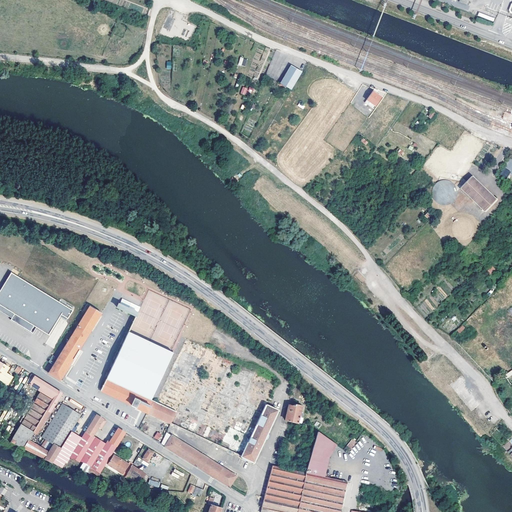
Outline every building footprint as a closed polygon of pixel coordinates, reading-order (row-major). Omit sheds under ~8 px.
[(245,66),(247,59),(240,57),(238,65),(245,66)] [(280,84),(283,85),(286,88),(291,90),(302,72),(291,65),(280,84)] [(382,97),(372,90),(366,99),(370,103),(369,105),(374,108),(382,97)] [(505,168),(500,174),(505,179),(510,172),(505,168)] [(483,211),(495,200),(471,177),(465,182),(460,188),(483,211)] [(442,206),(443,206),(444,206),(447,205),(450,204),(452,203),(454,201),(456,197),(456,194),(456,192),(455,187),(454,185),(452,184),(449,182),(447,181),(444,180),(441,181),(438,182),(436,183),(434,185),(433,186),(432,188),(432,190),(431,192),(431,194),(431,195),(432,197),(433,199),(434,201),(435,202),(438,204),(440,205),(442,206)] [(463,180),(455,187),(456,192),(460,188),(465,182),(463,180)] [(495,200),(483,211),(485,213),(496,201),(495,200)] [(61,314),(68,318),(72,310),(11,273),(0,291),(0,313),(11,320),(33,333),(37,327),(43,331),(49,335),(61,314)] [(117,306),(137,315),(138,312),(119,303),(117,306)] [(60,380),(102,312),(91,305),(49,372),(54,376),(60,380)] [(511,306),(502,314),(511,327),(511,306)] [(457,330),(460,333),(465,328),(462,325),(457,330)] [(172,355),(128,334),(101,390),(132,405),(131,405),(170,423),(176,411),(151,400),(172,355)] [(235,367),(204,353),(176,411),(182,414),(185,409),(210,420),(229,381),(235,367)] [(7,366),(0,361),(0,379),(5,383),(11,375),(4,371),(7,366)] [(238,369),(235,367),(229,381),(232,382),(238,369)] [(27,383),(40,391),(46,383),(38,378),(32,374),(27,383)] [(37,433),(51,412),(47,409),(58,390),(55,388),(49,385),(46,383),(40,391),(33,403),(21,424),(34,432),(37,433)] [(47,409),(51,412),(63,393),(58,390),(47,409)] [(42,436),(54,444),(55,443),(61,448),(72,430),(82,415),(63,404),(42,436)] [(278,410),(266,404),(264,407),(260,416),(242,456),(254,462),(278,410)] [(254,413),(260,416),(264,407),(258,404),(254,413)] [(298,423),(302,406),(295,404),(294,406),(288,405),(285,419),(298,423)] [(125,432),(119,428),(108,445),(94,435),(99,426),(102,428),(107,420),(97,414),(83,436),(72,430),(61,448),(66,451),(58,464),(62,467),(65,462),(66,462),(69,457),(92,465),(89,469),(98,475),(101,471),(103,468),(125,432)] [(29,440),(30,438),(34,432),(21,424),(10,441),(23,448),(29,440)] [(158,440),(162,434),(157,431),(154,437),(158,440)] [(307,469),(306,473),(324,477),(328,458),(337,445),(318,431),(307,469)] [(170,448),(229,486),(236,476),(173,435),(166,446),(170,448)] [(345,447),(349,451),(356,442),(352,439),(345,447)] [(45,458),(49,452),(36,445),(30,441),(29,440),(23,448),(45,458)] [(52,461),(61,448),(55,443),(54,444),(49,452),(45,458),(52,461)] [(148,462),(154,452),(149,449),(143,458),(148,462)] [(129,464),(115,455),(114,456),(108,464),(123,473),(124,472),(127,467),(129,464)] [(133,465),(130,469),(127,474),(126,475),(138,483),(145,473),(133,465)] [(262,508),(279,511),(280,511),(290,470),(272,466),(267,487),(266,491),(262,507),(262,508)] [(171,474),(178,479),(180,475),(183,477),(184,474),(175,468),(171,474)] [(297,511),(302,494),(306,473),(305,473),(290,470),(280,511),(297,511)] [(326,499),(342,502),(345,492),(347,482),(342,481),(324,477),(306,473),(302,494),(313,496),(326,499)] [(392,480),(370,475),(369,482),(382,485),(381,490),(393,492),(395,486),(391,485),(392,480)] [(159,487),(160,483),(150,479),(148,484),(159,487)] [(309,511),(313,496),(302,494),(297,511),(309,511)] [(322,511),(323,511),(326,499),(313,496),(309,511),(322,511)] [(208,511),(220,511),(222,508),(213,505),(214,498),(210,497),(208,504),(210,504),(211,505),(208,511)] [(323,511),(324,511),(340,511),(342,502),(326,499),(323,511)]
